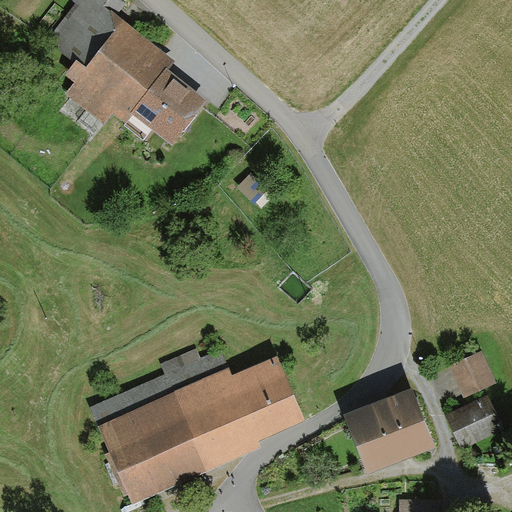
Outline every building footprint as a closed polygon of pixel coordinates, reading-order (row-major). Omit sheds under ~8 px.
[(132,113),(172,145),(206,101),(171,73),(180,62),(121,15),(129,6),(120,0),(65,0),(72,5),(44,40),(76,65),(68,74),(79,83),(68,96),(102,123),(110,113),(124,124),(132,113)] [(250,175),(236,190),(253,207),(267,193),(250,175)] [(221,347),(85,409),(129,506),(256,448),(254,443),(304,421),(275,357),(234,375),(221,347)] [(450,368),(463,399),(495,385),(482,354),(450,368)] [(409,393),(342,418),(364,476),(431,450),(409,393)] [(487,398),(445,418),(461,451),(503,431),(487,398)] [(441,511),(441,499),(399,499),(398,511),(441,511)]
